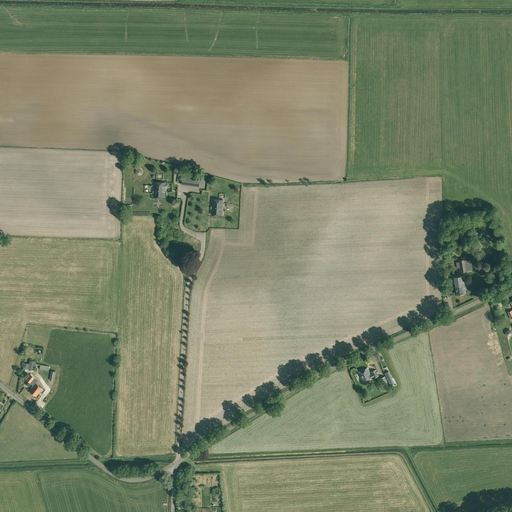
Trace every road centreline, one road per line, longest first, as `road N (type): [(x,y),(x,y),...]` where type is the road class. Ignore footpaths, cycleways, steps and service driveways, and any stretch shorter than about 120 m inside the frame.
road 1 (unclassified): [(175,466),(330,369),(511,286)]
road 2 (unclassified): [(175,466),(139,480),(113,474),(0,383)]
